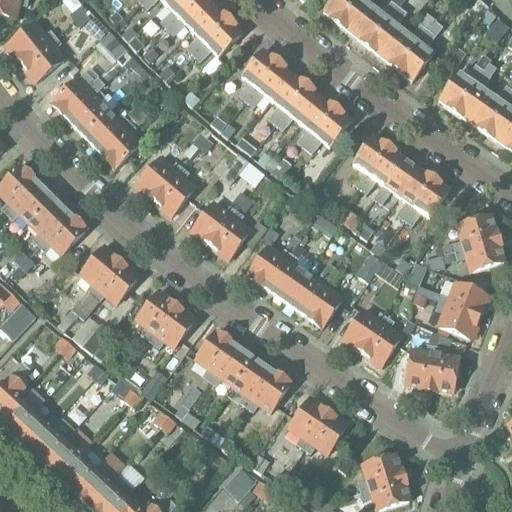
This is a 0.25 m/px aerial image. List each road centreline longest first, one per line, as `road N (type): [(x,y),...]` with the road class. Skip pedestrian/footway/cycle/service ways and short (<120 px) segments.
road 1 (residential): [(461,456),(426,441),(139,242),(0,105)]
road 2 (residential): [(511,194),(253,0)]
road 3 (residential): [(461,456),(511,330)]
